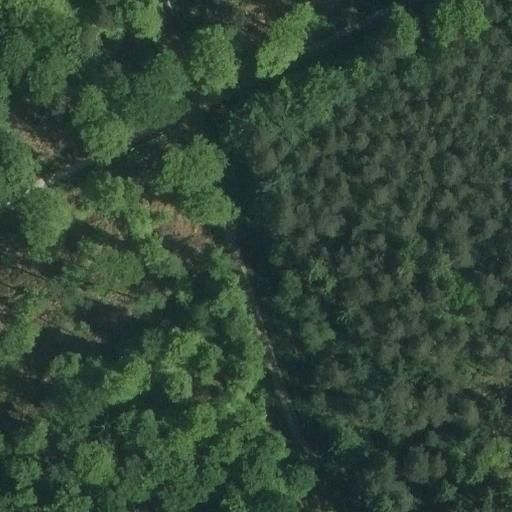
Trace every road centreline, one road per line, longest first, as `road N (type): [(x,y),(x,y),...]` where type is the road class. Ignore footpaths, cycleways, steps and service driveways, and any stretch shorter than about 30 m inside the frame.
road 1 (track): [(147,0),(321,511)]
road 2 (track): [(0,207),(415,0)]
